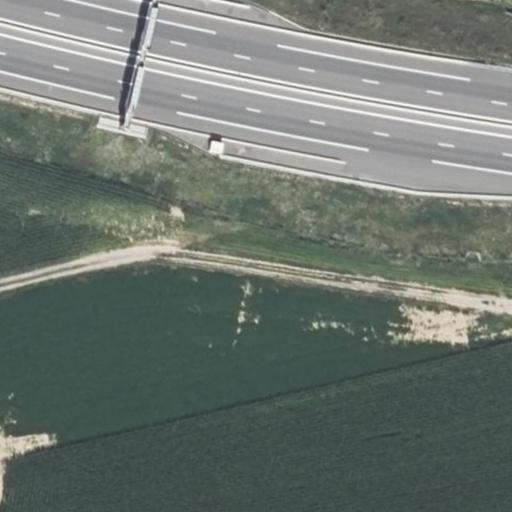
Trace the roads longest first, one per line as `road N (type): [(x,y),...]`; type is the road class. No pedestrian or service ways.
road 1 (trunk): [(511,108),(229,59),(0,6)]
road 2 (trunk): [(0,58),(511,160)]
road 3 (track): [(0,285),(138,251),(511,315)]
